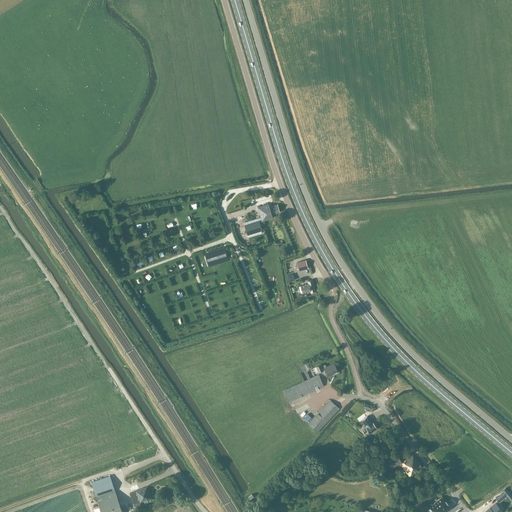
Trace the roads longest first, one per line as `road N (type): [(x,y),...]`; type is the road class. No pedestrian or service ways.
road 1 (primary): [(511,452),(396,351),(330,264),(287,174),(234,0)]
road 2 (unclassified): [(511,439),(407,350),(331,248),(297,173),(245,0)]
road 3 (unclassified): [(223,0),(279,183),(332,292)]
road 4 (track): [(0,207),(109,369)]
road 5 (residential): [(468,511),(386,411),(359,396)]
